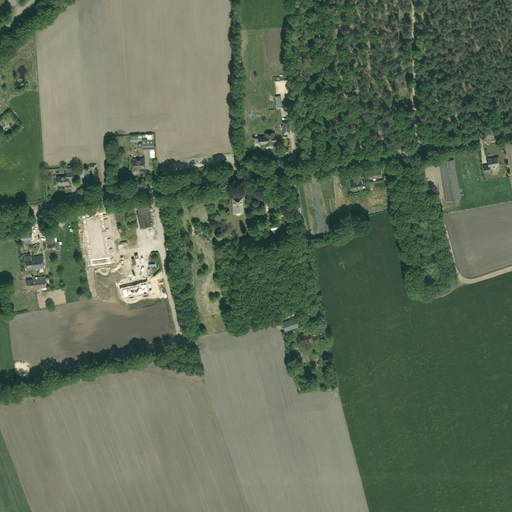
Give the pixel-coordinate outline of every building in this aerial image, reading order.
[(275,136),(274,133),(265,133),(265,136),(259,137),(259,143),(266,142),(266,146),(269,146),(269,145),(272,145),(273,146),(275,146),(275,142),(276,141),(276,135),(275,136)] [(141,150),(151,149),(152,157),(156,157),(156,143),(140,144),(141,150)] [(483,166),(485,172),(491,171),(490,167),(498,165),(497,157),(491,158),(487,159),(488,165),(483,166)] [(138,169),(145,168),(144,158),(132,159),(133,169),(133,171),(138,171),(138,169)] [(453,159),(440,162),(446,201),(460,199),(453,159)] [(75,178),(74,171),(74,168),(65,168),(66,175),(57,176),(58,184),(65,184),(69,184),(69,178),(75,178)] [(382,177),(381,170),(368,172),(369,178),(382,177)] [(353,176),(354,182),(350,182),(352,190),(362,188),(361,180),(360,180),(359,175),(353,176)] [(233,213),(236,213),(236,215),(237,215),(239,215),(240,214),(240,213),(243,213),(242,198),(232,198),(233,213)] [(106,213),(80,218),(89,268),(115,263),(106,213)] [(140,215),(145,247),(157,245),(153,214),(140,215)] [(53,229),(45,230),(47,244),(55,243),(53,229)] [(147,273),(142,252),(132,254),(138,280),(149,277),(148,273),(147,273)] [(43,255),(30,257),(30,256),(25,256),(26,270),(44,268),(43,255)] [(46,289),(46,287),(45,278),(27,280),(28,289),(41,288),(41,290),(46,289)] [(140,289),(125,292),(127,299),(131,298),(132,301),(137,300),(136,297),(145,295),(146,299),(152,298),(151,294),(149,286),(144,287),(144,290),(142,290),(140,290),(140,289)] [(106,309),(96,309),(97,315),(102,315),(102,324),(106,324),(106,309)] [(298,326),(295,318),(283,323),(284,327),(286,326),(288,329),(298,326)] [(315,331),(315,332),(302,334),(302,335),(298,336),(300,343),(306,342),(306,343),(312,342),(311,336),(315,335),(316,336),(320,336),(322,335),(321,328),(318,329),(318,330),(315,331)] [(104,339),(108,347),(114,345),(110,337),(104,339)] [(23,373),(38,368),(37,364),(22,369),(23,373)]
